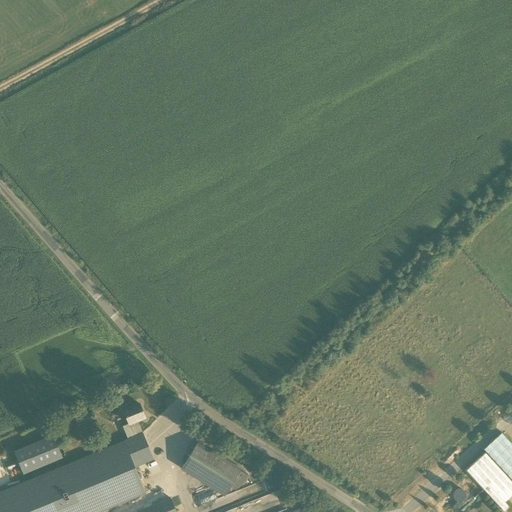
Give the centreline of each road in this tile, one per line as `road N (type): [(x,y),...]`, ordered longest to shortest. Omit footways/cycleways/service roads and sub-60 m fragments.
road 1 (unclassified): [(364,511),(206,411),(0,187)]
road 2 (unclassified): [(0,88),(161,0)]
